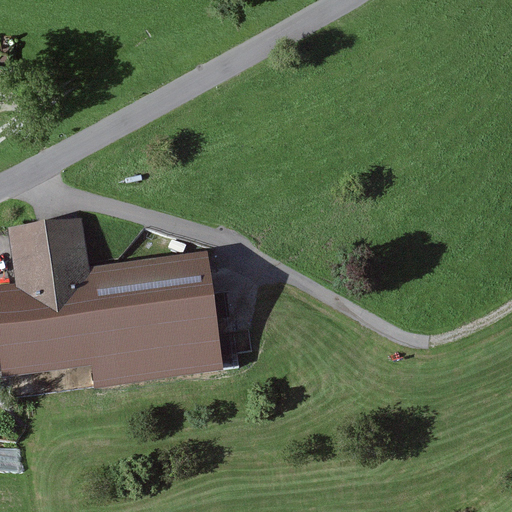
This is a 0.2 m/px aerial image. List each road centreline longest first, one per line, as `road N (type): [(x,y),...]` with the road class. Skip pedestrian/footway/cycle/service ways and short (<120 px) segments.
road 1 (track): [(37,170),(62,194),(226,242),(407,340),(468,332),(511,306)]
road 2 (unclassified): [(340,0),(0,190)]
